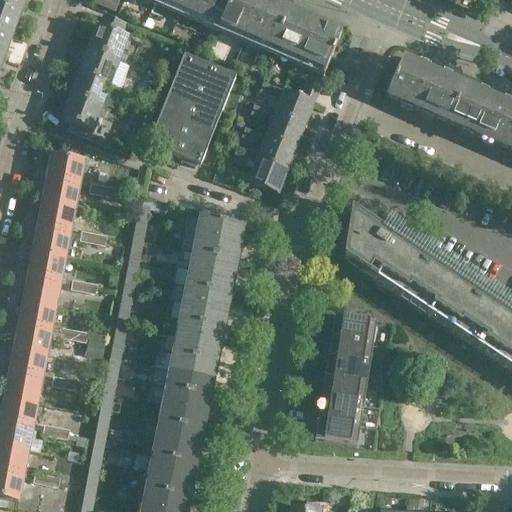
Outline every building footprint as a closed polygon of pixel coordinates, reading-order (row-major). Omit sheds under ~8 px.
[(0,0),(0,1),(22,10),(25,0),(0,0)] [(155,0),(154,2),(180,13),(185,0),(155,0)] [(185,0),(180,13),(207,24),(217,0),(185,0)] [(217,0),(207,24),(218,30),(231,0),(217,0)] [(231,0),(218,30),(245,41),(261,4),(251,0),(231,0)] [(0,34),(12,39),(22,10),(0,1),(0,34)] [(245,41),(271,52),(288,14),(273,7),(272,9),(261,4),(245,41)] [(271,52),(297,64),(313,26),(302,21),(303,20),(288,14),(271,52)] [(89,48),(120,59),(127,41),(122,39),(126,28),(103,20),(99,30),(96,29),(89,48)] [(313,26),(297,64),(324,75),(341,36),(326,30),(326,31),(313,26)] [(0,66),(1,67),(12,39),(0,34),(0,66)] [(78,76),(104,85),(109,72),(115,74),(120,59),(89,48),(78,76)] [(147,149),(173,159),(209,69),(183,59),(147,149)] [(385,101),(417,115),(433,78),(417,71),(418,70),(402,62),(385,101)] [(163,73),(153,69),(151,74),(161,78),(163,73)] [(173,159),(198,169),(199,170),(235,80),(209,69),(173,159)] [(143,85),(157,90),(161,80),(147,74),(143,85)] [(68,104),(100,116),(105,102),(99,100),(104,85),(78,76),(68,104)] [(417,115),(447,128),(464,89),(449,83),(448,84),(433,78),(417,115)] [(316,101),(320,92),(320,90),(308,85),(303,98),(315,103),(316,101)] [(278,105),(274,116),(273,118),(303,129),(312,106),(301,101),(282,94),(283,93),(263,86),(258,96),(273,102),(273,103),(278,105)] [(447,128),(477,141),(493,104),(478,98),(479,96),(464,89),(447,128)] [(66,136),(89,145),(100,116),(68,104),(61,123),(69,126),(66,136)] [(477,141),(508,154),(511,144),(511,110),(509,109),(509,111),(493,104),(477,141)] [(272,121),(265,138),(265,140),(294,152),(303,129),(273,118),(274,116),(254,108),(249,118),(264,124),(267,119),(272,121)] [(130,121),(144,127),(147,117),(133,112),(130,121)] [(139,135),(140,136),(144,127),(130,121),(126,130),(139,135)] [(263,144),(256,162),(256,163),(286,174),(294,152),(265,140),(265,138),(245,130),(240,141),(256,147),(258,141),(263,144)] [(249,164),(254,167),(247,186),(277,198),(286,174),(256,163),(256,162),(236,153),(232,164),(246,170),(249,164)] [(50,159),(45,184),(78,190),(82,165),(50,159)] [(45,184),(41,208),(73,214),(78,190),(45,184)] [(88,197),(101,199),(103,189),(90,187),(88,197)] [(113,202),(113,201),(120,202),(121,198),(114,197),(116,192),(103,189),(101,199),(113,202)] [(143,204),(142,210),(143,210),(149,211),(149,212),(149,213),(153,213),(154,206),(143,204)] [(41,208),(36,232),(68,239),(73,214),(41,208)] [(138,209),(135,227),(146,230),(149,213),(149,212),(149,211),(143,210),(142,210),(138,209)] [(511,320),(351,212),(351,213),(343,260),(349,264),(511,373),(511,320)] [(196,239),(240,248),(243,230),(224,227),(225,221),(201,216),(200,222),(199,222),(196,239)] [(135,227),(132,244),(143,246),(146,230),(135,227)] [(36,232),(31,257),(63,263),(68,239),(36,232)] [(79,245),(92,248),(94,237),(81,235),(79,245)] [(94,237),(92,248),(104,250),(106,240),(94,237)] [(192,256),(236,265),(240,248),(196,239),(192,256)] [(132,244),(128,261),(139,263),(143,246),(132,244)] [(189,273),(233,282),(236,265),(192,256),(189,273)] [(27,281),(59,287),(63,263),(31,257),(27,281)] [(128,261),(125,278),(136,280),(139,263),(128,261)] [(186,290),(230,298),(233,282),(189,273),(186,290)] [(125,278),(122,295),(133,297),(136,280),(125,278)] [(27,281),(22,305),(54,311),(59,287),(27,281)] [(70,294),(83,296),(85,286),(72,284),(70,294)] [(85,286),(83,296),(95,299),(97,289),(85,286)] [(182,306),(226,315),(230,298),(186,290),(182,306)] [(122,295),(119,312),(130,314),(133,297),(122,295)] [(22,305),(17,329),(49,336),(54,311),(22,305)] [(179,323),(223,332),(226,315),(182,306),(179,323)] [(119,312),(115,329),(127,331),(130,314),(119,312)] [(313,444),(355,451),(375,328),(333,321),(313,444)] [(176,340),(220,349),(223,332),(179,323),(176,340)] [(17,329),(12,353),(45,360),(49,336),(17,329)] [(115,329),(112,346),(123,348),(127,331),(115,329)] [(60,342),(73,344),(75,334),(62,332),(60,342)] [(75,334),(73,344),(85,347),(88,337),(75,334)] [(172,357),(216,366),(220,349),(176,340),(172,357)] [(112,346),(109,363),(120,365),(123,348),(112,346)] [(12,353),(8,378),(40,384),(45,360),(12,353)] [(169,374),(213,383),(216,366),(172,357),(169,374)] [(109,363),(106,380),(117,382),(120,365),(109,363)] [(165,391),(209,399),(213,383),(169,374),(165,391)] [(8,378),(3,402),(35,408),(40,384),(8,378)] [(51,390),(64,393),(66,383),(53,380),(51,390)] [(106,380),(103,397),(114,399),(117,382),(106,380)] [(66,383),(64,393),(76,395),(78,385),(66,383)] [(162,407),(206,416),(209,399),(165,391),(162,407)] [(103,397),(99,414),(110,416),(114,399),(103,397)] [(3,402),(0,417),(0,426),(30,432),(35,408),(3,402)] [(159,424),(203,433),(206,416),(162,407),(159,424)] [(99,414),(96,431),(107,433),(110,416),(99,414)] [(155,441),(199,450),(203,433),(159,424),(155,441)] [(0,426),(0,451),(26,457),(30,432),(0,426)] [(42,439),(54,441),(56,431),(44,429),(42,439)] [(56,431),(54,441),(67,444),(68,440),(73,441),(74,435),(69,434),(56,431)] [(96,431),(93,448),(104,450),(107,433),(96,431)] [(152,458),(196,467),(199,450),(155,441),(152,458)] [(93,448),(90,465),(101,467),(104,450),(93,448)] [(0,451),(0,476),(21,481),(26,457),(0,451)] [(149,475),(193,484),(196,467),(152,458),(149,475)] [(90,465),(86,482),(98,484),(101,467),(90,465)] [(145,492),(189,500),(193,484),(149,475),(145,492)] [(21,481),(0,476),(0,509),(8,511),(9,510),(10,504),(16,506),(21,481)] [(33,487),(45,489),(47,480),(34,477),(33,487)] [(47,480),(45,489),(58,492),(60,482),(47,480)] [(86,482),(83,499),(94,501),(98,484),(86,482)] [(142,508),(159,511),(186,511),(189,500),(145,492),(142,508)] [(83,499),(80,511),(92,511),(94,501),(83,499)]
